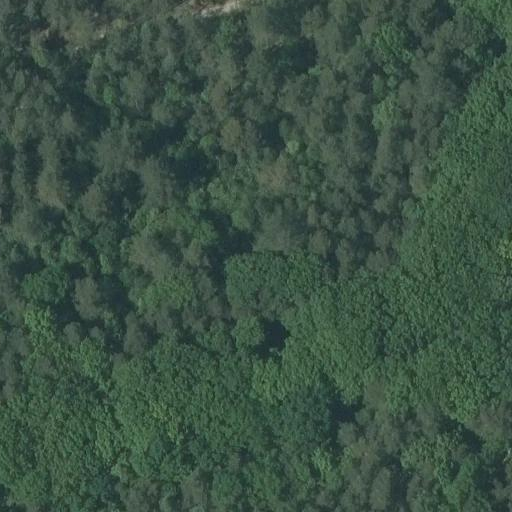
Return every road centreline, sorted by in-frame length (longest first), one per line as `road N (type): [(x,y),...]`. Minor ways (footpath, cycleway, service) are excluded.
road 1 (tertiary): [(0,496),(511,343)]
road 2 (track): [(463,358),(462,308),(511,115)]
road 3 (track): [(264,0),(122,35)]
